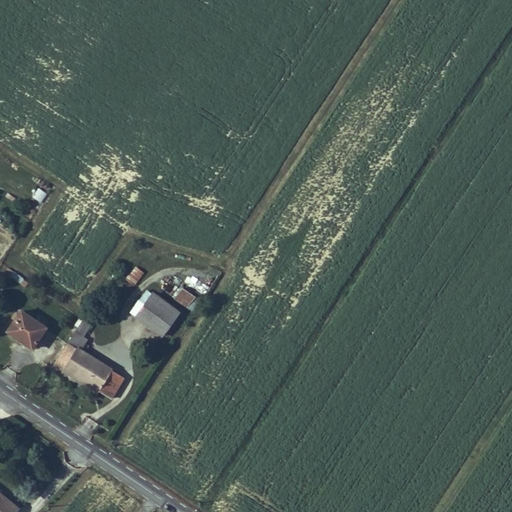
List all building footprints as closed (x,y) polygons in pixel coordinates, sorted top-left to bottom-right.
[(37,188),(31,197),(41,203),(47,194),(37,188)] [(126,279),(135,285),(144,273),(135,267),(126,279)] [(10,277),(23,286),(26,281),(14,272),(10,277)] [(179,288),(172,300),(187,309),(194,297),(179,288)] [(157,338),(175,313),(150,294),(132,319),(157,338)] [(25,351),(39,332),(15,316),(1,335),(25,351)] [(89,327),(80,321),(51,366),(96,394),(111,370),(80,351),(86,341),(82,338),(89,327)] [(124,378),(111,370),(96,394),(109,402),(124,378)] [(0,511),(14,511),(0,500),(0,511)]
